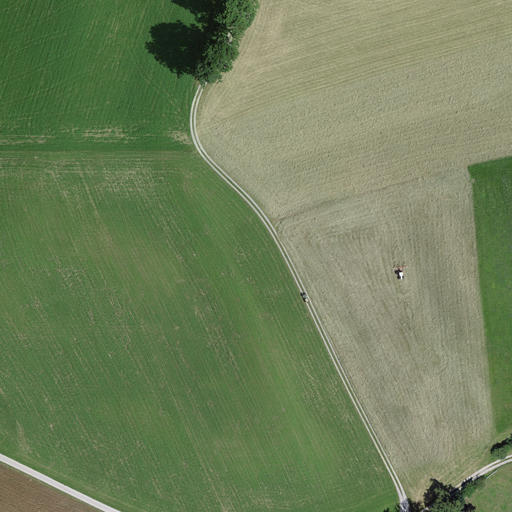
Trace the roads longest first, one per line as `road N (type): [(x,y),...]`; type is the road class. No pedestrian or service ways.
road 1 (track): [(243,0),(193,122),(210,163),(280,243),(407,511)]
road 2 (track): [(0,458),(115,511)]
